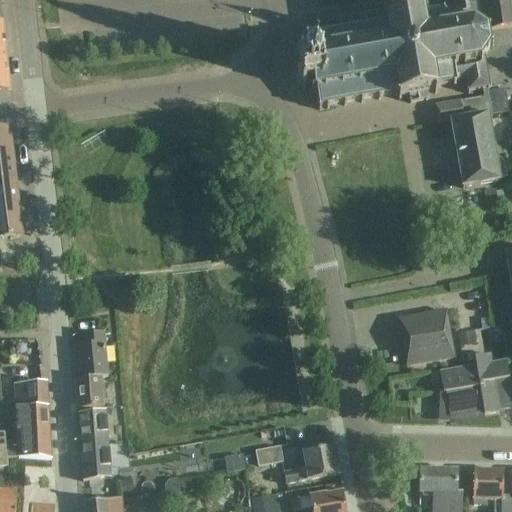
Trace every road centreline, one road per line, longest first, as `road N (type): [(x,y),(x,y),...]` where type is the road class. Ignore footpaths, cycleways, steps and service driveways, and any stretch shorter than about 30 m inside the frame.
road 1 (tertiary): [(65,511),(35,110)]
road 2 (residential): [(358,442),(295,142),(256,83)]
road 3 (residential): [(283,2),(98,23),(69,0)]
road 4 (residential): [(256,83),(35,110)]
road 5 (residential): [(511,448),(358,442)]
